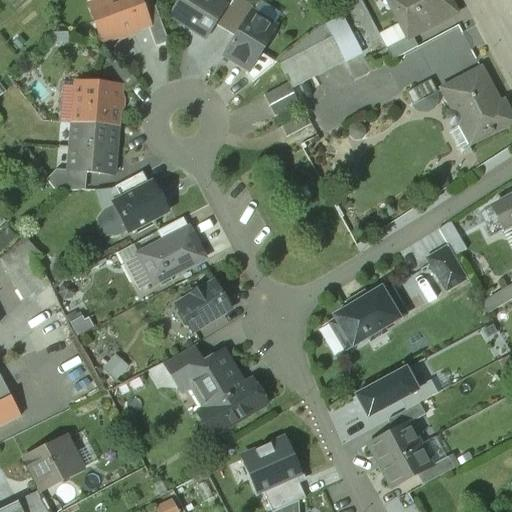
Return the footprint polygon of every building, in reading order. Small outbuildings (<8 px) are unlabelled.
[(138,0),(105,0),(88,6),(102,43),(147,27),(148,26),(143,12),(138,0)] [(226,7),(214,0),(178,0),(168,16),(206,40),(215,26),(226,7)] [(253,9),(239,0),(230,0),(226,7),(215,26),(235,38),(253,9)] [(392,0),(411,35),(413,35),(452,14),(444,0),(392,0)] [(167,43),(154,8),(143,12),(148,26),(147,27),(155,47),(167,43)] [(275,28),(251,13),(224,57),(247,71),(248,72),(259,54),(275,28)] [(323,26),(277,63),(291,90),(343,63),(323,26)] [(411,35),(386,49),(392,60),(419,46),(413,35),(411,35)] [(275,64),(259,54),(248,72),(247,71),(245,74),(252,84),(275,64)] [(126,72),(108,60),(106,71),(127,90),(136,82),(126,72)] [(480,68),(441,90),(470,144),(511,121),(511,118),(502,101),(499,103),(480,68)] [(430,80),(407,92),(414,105),(437,93),(430,80)] [(273,116),(297,103),(286,82),(261,95),(273,116)] [(120,88),(75,84),(71,124),(117,128),(120,88)] [(305,115),(280,128),(285,139),(310,126),(305,115)] [(117,128),(71,124),(69,148),(115,152),(117,128)] [(115,152),(69,148),(67,172),(67,173),(84,174),(113,176),(115,152)] [(84,174),(67,173),(67,172),(55,171),(46,181),(56,193),(83,191),(84,174)] [(141,174),(114,188),(120,200),(147,186),(141,174)] [(114,203),(115,206),(129,233),(166,214),(151,184),(147,186),(120,200),(114,203)] [(511,193),(506,196),(508,199),(491,208),(503,230),(511,225),(511,193)] [(127,231),(115,206),(106,210),(97,219),(97,230),(106,237),(117,236),(127,231)] [(182,219),(157,232),(162,243),(187,230),(182,219)] [(162,243),(138,256),(153,285),(203,260),(187,230),(162,243)] [(24,238),(0,259),(0,264),(11,283),(34,263),(34,264),(35,264),(42,258),(24,238)] [(465,279),(448,248),(427,260),(445,291),(465,279)] [(11,283),(6,288),(12,298),(19,295),(22,300),(48,284),(35,264),(34,264),(34,263),(11,283)] [(213,283),(203,289),(202,287),(189,295),(190,297),(175,306),(178,310),(176,316),(183,328),(190,329),(192,333),(230,310),(213,283)] [(511,292),(509,288),(481,305),(487,315),(511,300),(511,292)] [(348,309),(333,318),(335,320),(351,348),(368,338),(370,341),(384,333),(382,329),(405,315),(391,292),(384,296),(380,289),(366,298),(348,309)] [(345,304),(348,309),(366,298),(363,294),(345,304)] [(344,352),(351,348),(335,320),(328,325),(344,352)] [(193,347),(171,360),(162,365),(177,390),(191,382),(188,376),(205,366),(193,347)] [(113,354),(101,367),(115,379),(126,366),(113,354)] [(205,366),(188,376),(191,382),(208,409),(199,414),(213,436),(263,405),(250,383),(240,389),(220,356),(205,366)] [(405,370),(355,397),(367,418),(399,401),(416,392),(416,391),(405,370)] [(416,392),(399,401),(405,412),(418,405),(437,394),(430,383),(416,391),(416,392)] [(0,426),(19,417),(6,391),(0,394),(0,426)] [(405,412),(386,422),(392,432),(407,424),(408,425),(424,416),(418,405),(405,412)] [(392,432),(367,446),(379,468),(419,446),(408,425),(407,424),(392,432)] [(65,439),(21,461),(38,493),(81,471),(65,439)] [(257,494),(261,492),(299,475),(289,452),(283,439),(241,457),(257,494)] [(419,446),(379,468),(391,489),(416,476),(431,468),(431,467),(419,446)] [(261,492),(270,511),(275,511),(297,502),(305,499),(299,484),(305,482),(292,451),(289,452),(299,475),(261,492)] [(431,468),(416,476),(421,487),(453,470),(447,458),(431,467),(431,468)] [(47,511),(38,494),(17,504),(21,511),(47,511)] [(297,511),(297,502),(275,511),(297,511)]
